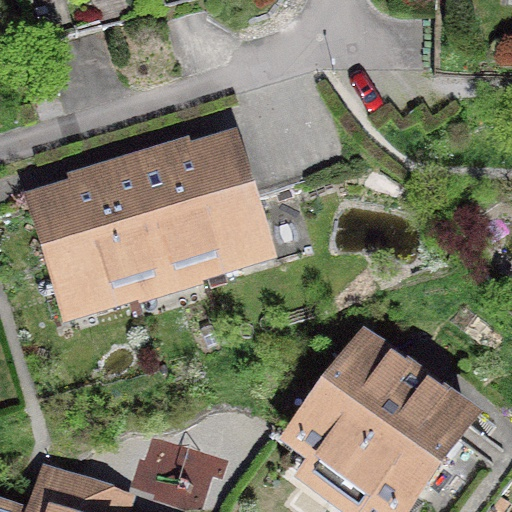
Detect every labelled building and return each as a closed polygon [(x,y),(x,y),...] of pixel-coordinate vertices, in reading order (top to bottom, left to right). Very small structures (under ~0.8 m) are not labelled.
[(166,175),(198,280),(241,267),(232,237),(260,229),(234,145),(190,158),(193,167),(166,175)] [(198,280),(166,175),(104,194),(136,298),(139,298),(134,283),(192,266),(196,281),(198,280)] [(136,298),(104,194),(78,202),(75,194),(31,207),(57,291),(84,282),(93,312),(136,298)] [(403,511),(468,424),(366,349),(294,446),(383,511),(403,511)] [(121,511),(125,504),(48,478),(36,511),(121,511)]
